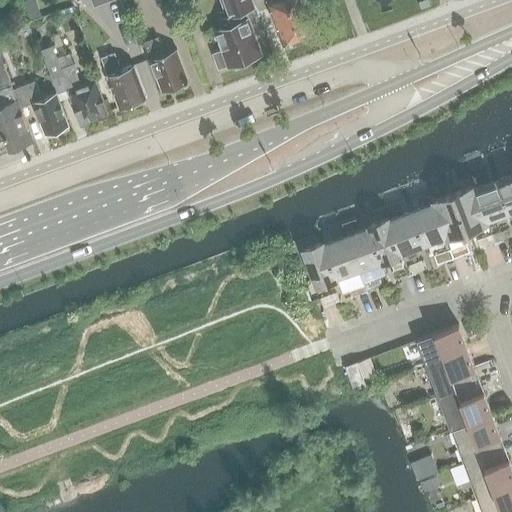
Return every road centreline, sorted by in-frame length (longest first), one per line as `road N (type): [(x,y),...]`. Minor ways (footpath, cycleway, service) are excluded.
road 1 (primary): [(0,282),(234,197),(391,123)]
road 2 (primary): [(393,83),(0,237)]
road 3 (residential): [(393,83),(382,75),(342,76),(0,201)]
road 4 (residential): [(338,343),(487,288)]
road 5 (primary): [(391,123),(511,56)]
road 6 (primary): [(511,32),(393,83)]
